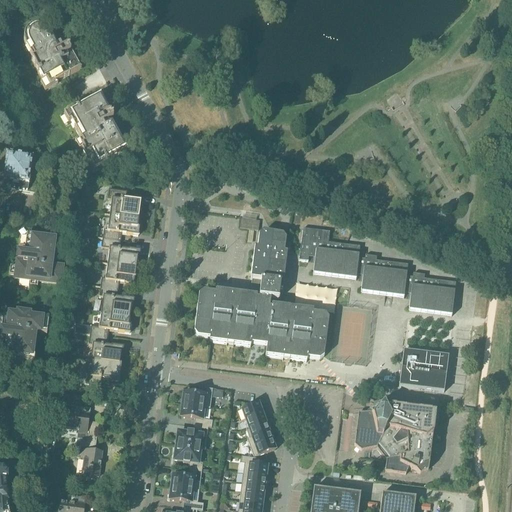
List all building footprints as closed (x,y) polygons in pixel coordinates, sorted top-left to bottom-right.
[(27,46),(27,47),(32,44),(35,51),(31,53),(34,59),(31,61),(37,73),(39,76),(39,75),(43,82),(46,81),(47,81),(49,87),(55,84),(67,77),(80,70),(71,55),(61,61),(60,58),(70,53),(67,47),(62,50),(59,46),(55,48),(48,34),(47,33),(46,32),(45,31),(44,30),(43,29),(42,29),(40,28),(38,28),(36,28),(35,28),(33,29),(31,30),(30,31),(28,32),(27,33),(27,34),(27,35),(26,35),(26,37),(26,38),(25,39),(26,40),(26,41),(26,42),(26,43),(26,44),(27,46)] [(100,97),(83,106),(75,110),(70,113),(73,118),(73,119),(70,121),(78,136),(82,143),(84,147),(81,148),(86,157),(92,154),(93,156),(94,156),(99,166),(105,164),(127,152),(112,126),(115,124),(112,120),(113,120),(110,114),(100,119),(98,117),(108,112),(100,97)] [(6,155),(2,181),(3,181),(2,187),(11,188),(12,183),(18,184),(17,190),(27,191),(27,185),(28,185),(32,159),(21,157),(17,156),(17,157),(6,155)] [(109,191),(107,200),(111,201),(109,216),(138,220),(139,212),(141,212),(142,203),(131,202),(125,202),(126,193),(109,191)] [(104,231),(102,240),(120,242),(121,234),(126,235),(126,236),(138,237),(139,228),(137,228),(138,220),(109,216),(107,231),(104,231)] [(310,242),(317,243),(318,232),(303,230),(301,244),(302,244),(301,249),(300,249),(298,262),(307,263),(308,255),(310,242)] [(330,233),(318,232),(317,243),(310,242),(308,255),(315,256),(312,276),(313,276),(313,275),(355,281),(356,274),(358,260),(360,248),(328,244),(329,241),(327,240),(328,234),(329,234),(330,233)] [(198,296),(194,334),(197,339),(209,340),(209,343),(210,344),(210,343),(211,343),(214,343),(248,348),(250,348),(250,349),(251,345),(257,346),(266,347),(265,357),(265,358),(266,358),(306,363),(307,360),(310,361),(319,362),(324,358),(328,320),(324,316),(312,314),(313,311),(312,311),(312,312),(272,307),(272,306),(271,306),(271,309),(269,309),(270,300),(278,301),(279,300),(278,300),(279,292),(282,292),(283,284),(283,283),(284,277),(284,278),(284,277),(286,260),(286,261),(286,260),(286,253),(284,253),(285,240),(282,235),(263,233),(258,237),(257,249),(254,249),(254,250),(253,256),(253,257),(251,273),(251,274),(250,279),(250,280),(253,281),(252,289),(257,290),(260,290),(259,300),(257,300),(257,297),(256,297),(256,298),(216,292),(216,291),(215,291),(215,295),(203,293),(198,296)] [(10,266),(9,275),(15,276),(14,280),(30,282),(38,283),(60,286),(62,269),(53,267),(57,239),(26,235),(26,238),(20,238),(19,246),(25,247),(24,250),(24,255),(18,254),(16,267),(10,266)] [(102,240),(101,249),(109,250),(107,265),(136,269),(137,260),(139,261),(140,252),(128,251),(119,250),(120,242),(102,240)] [(364,260),(358,260),(356,274),(363,275),(360,294),(361,294),(402,299),(403,299),(404,292),(406,278),(407,266),(376,262),(376,258),(365,256),(364,260)] [(101,280),(100,289),(118,291),(119,283),(124,284),(124,285),(133,286),(136,269),(107,265),(105,280),(101,280)] [(412,278),(406,278),(404,292),(410,292),(408,312),(409,312),(450,317),(451,317),(455,284),(424,280),(424,276),(413,274),(412,278)] [(100,289),(99,298),(103,298),(101,313),(129,317),(130,309),(133,309),(134,300),(122,299),(122,300),(117,299),(118,291),(100,289)] [(47,317),(27,315),(27,311),(19,310),(19,314),(3,312),(3,316),(0,315),(0,342),(3,343),(3,345),(0,344),(0,353),(2,354),(1,358),(32,362),(36,333),(45,334),(47,317)] [(76,326),(75,335),(81,335),(90,337),(107,339),(108,331),(118,332),(118,333),(129,334),(130,326),(128,325),(129,317),(101,313),(99,328),(91,327),(91,328),(76,326)] [(90,337),(88,346),(92,346),(90,361),(121,365),(119,365),(120,357),(122,357),(123,348),(112,347),(111,347),(106,346),(107,339),(90,337)] [(403,352),(402,362),(398,388),(443,393),(448,358),(403,352)] [(87,376),(85,386),(103,388),(104,380),(109,380),(109,381),(119,382),(121,365),(90,361),(90,362),(92,362),(90,377),(87,376)] [(182,406),(210,410),(212,390),(198,389),(198,396),(186,394),(183,394),(183,399),(182,399),(181,405),(182,405),(182,406)] [(29,402),(16,400),(15,409),(27,411),(29,402)] [(241,411),(245,421),(262,414),(258,405),(255,406),(241,411)] [(210,410),(182,406),(182,407),(180,407),(180,413),(181,413),(180,418),(194,420),(193,427),(208,429),(211,430),(212,422),(204,421),(206,410),(210,410)] [(358,414),(354,450),(357,453),(376,449),(382,456),(386,462),(384,473),(405,476),(408,470),(420,475),(428,471),(429,456),(432,435),(433,435),(435,413),(395,409),(395,408),(378,406),(371,413),(358,414)] [(64,412),(62,429),(78,431),(77,439),(96,441),(97,431),(98,424),(97,427),(88,425),(90,410),(80,409),(71,408),(70,413),(64,412)] [(265,423),(262,414),(245,421),(248,429),(245,430),(246,430),(265,423)] [(247,440),(269,432),(265,423),(246,430),(249,439),(246,440),(247,440)] [(208,429),(193,427),(192,434),(190,433),(190,434),(187,433),(187,435),(178,434),(177,440),(176,440),(175,446),(176,446),(176,447),(205,451),(208,429)] [(272,441),(269,432),(247,440),(250,449),(272,441)] [(75,456),(74,459),(84,460),(82,476),(98,478),(102,453),(92,452),(93,442),(96,443),(96,441),(77,439),(75,456)] [(253,459),(254,459),(275,451),(272,441),(250,449),(253,459)] [(205,452),(205,451),(176,447),(176,449),(175,449),(174,455),(175,455),(174,461),(183,463),(183,464),(185,464),(185,465),(188,465),(187,472),(201,474),(202,464),(200,464),(200,463),(202,451),(205,452)] [(244,465),(243,475),(266,478),(266,477),(267,472),(267,467),(257,466),(257,463),(258,460),(253,459),(241,458),(241,459),(240,465),(244,465)] [(0,511),(9,511),(9,510),(8,510),(7,504),(6,488),(4,488),(4,482),(8,482),(8,469),(0,470),(0,511)] [(201,474),(187,472),(186,478),(172,477),(172,482),(170,482),(170,488),(171,488),(171,489),(199,493),(201,474)] [(265,488),(266,478),(243,475),(241,485),(265,488)] [(240,494),(263,497),(265,488),(241,485),(240,494)] [(211,486),(210,494),(217,495),(219,487),(211,486)] [(197,504),(199,493),(171,489),(170,490),(169,490),(169,496),(170,496),(169,501),(183,503),(183,504),(182,510),(195,511),(202,511),(203,505),(197,504)] [(413,511),(415,499),(382,494),(379,511),(357,511),(360,495),(313,490),(310,511),(413,511)] [(262,507),(263,497),(240,494),(239,504),(262,507)] [(83,511),(85,499),(75,498),(74,505),(59,503),(58,511),(83,511)]
